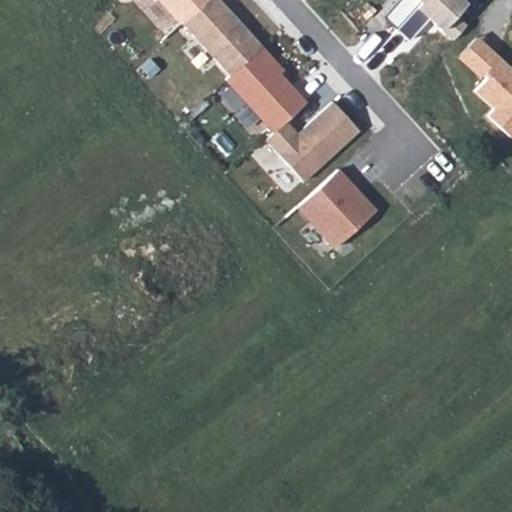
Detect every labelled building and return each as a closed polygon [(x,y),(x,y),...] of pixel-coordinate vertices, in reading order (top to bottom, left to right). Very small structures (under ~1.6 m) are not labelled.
[(166,0),(185,19),(205,0),(166,0)] [(205,0),(185,19),(180,23),(228,76),(260,46),(222,4),(218,8),(210,0),(205,0)] [(416,0),(392,0),(382,12),(395,24),(416,0)] [(416,0),(395,24),(408,35),(426,14),(450,39),(464,22),(453,10),(462,0),(416,0)] [(511,72),(471,36),(454,54),(480,77),(470,88),(498,114),(489,124),(507,139),(511,133),(511,72)] [(228,76),(224,79),(272,133),(284,122),(305,103),(279,73),(282,71),(260,46),(228,76)] [(296,134),(284,122),(272,133),(263,139),(301,181),(357,131),(331,102),(296,134)] [(337,169),(295,206),(333,248),(375,210),(356,190),(349,189),(346,185),(349,182),(337,169)]
